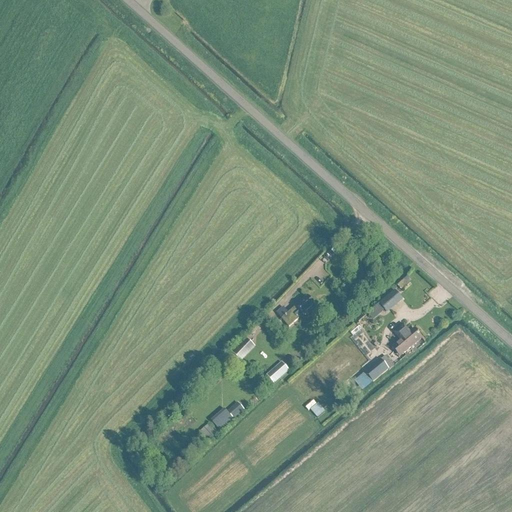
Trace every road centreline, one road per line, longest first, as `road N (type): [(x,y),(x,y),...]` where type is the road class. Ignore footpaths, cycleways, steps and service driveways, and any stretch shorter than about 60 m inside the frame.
road 1 (unclassified): [(511,346),(138,9)]
road 2 (track): [(367,215),(287,304)]
